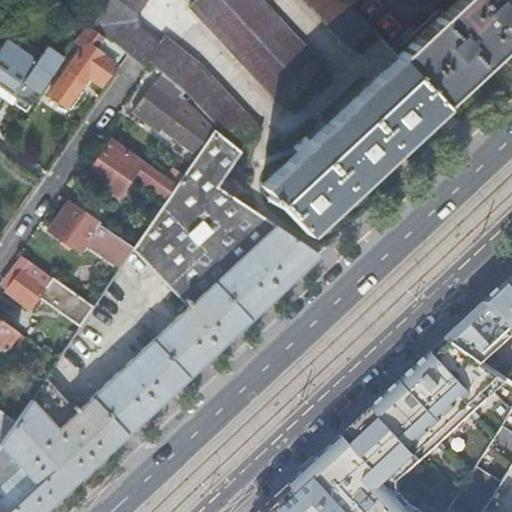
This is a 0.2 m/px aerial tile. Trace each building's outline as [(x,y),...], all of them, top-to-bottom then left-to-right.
[(146,0),(109,0),(90,28),(103,38),(116,48),(123,54),(132,61),(142,70),(143,67),(147,61),(149,59),(164,72),(173,79),(186,90),(185,92),(183,93),(180,99),(206,121),(205,122),(215,130),(238,148),(260,128),(224,90),(201,66),(165,38),(160,44),(137,27),(136,14),(146,0)] [(195,0),(190,5),(243,62),(286,107),(327,70),(273,12),(261,0),(195,0)] [(373,28),(346,0),(306,0),(351,48),(373,28)] [(511,0),(456,0),(397,55),(400,58),(443,104),(511,39),(511,0)] [(90,28),(87,26),(75,43),(83,49),(50,96),(66,108),(90,75),(103,83),(115,64),(94,50),(103,38),(90,28)] [(103,38),(94,50),(115,64),(123,54),(116,48),(103,38)] [(5,43),(0,50),(0,84),(14,95),(15,94),(20,97),(15,103),(28,111),(29,109),(64,59),(47,48),(37,63),(5,43)] [(443,104),(400,58),(390,67),(264,185),(272,194),(268,197),(273,202),(277,199),(306,232),(435,112),(443,104)] [(163,127),(198,154),(215,130),(205,122),(206,121),(180,99),(183,93),(185,92),(186,90),(173,79),(164,72),(137,111),(162,129),(163,127)] [(0,511),(43,511),(71,487),(163,400),(320,254),(269,221),(217,186),(241,151),(238,148),(215,130),(198,154),(184,175),(178,184),(168,198),(135,248),(133,250),(188,309),(76,413),(46,378),(16,423),(0,446),(0,511)] [(113,139),(110,143),(88,174),(119,195),(134,174),(168,198),(178,184),(169,178),(113,139)] [(169,178),(178,184),(184,175),(175,169),(169,178)] [(74,205),(100,224),(109,211),(83,192),(74,205)] [(135,248),(100,224),(74,205),(69,202),(50,229),(63,239),(67,241),(64,245),(69,249),(73,245),(83,252),(89,244),(103,254),(122,267),(133,250),(135,248)] [(41,298),(80,328),(94,307),(24,255),(6,281),(11,285),(7,290),(33,309),(41,298)] [(473,316),(448,340),(509,381),(511,382),(511,280),(502,290),(473,316)] [(2,286),(7,290),(11,285),(6,281),(2,286)] [(0,346),(15,356),(27,339),(0,318),(0,346)] [(448,340),(263,511),(430,511),(401,492),(402,480),(509,381),(448,340)]
